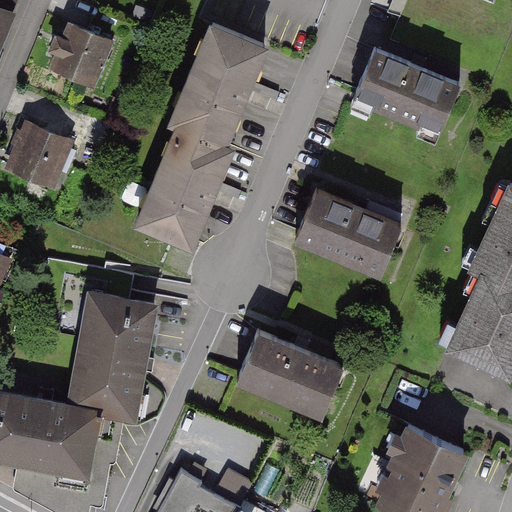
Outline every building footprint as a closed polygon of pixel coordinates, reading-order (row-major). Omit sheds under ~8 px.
[(0,54),(16,16),(0,9),(0,54)] [(215,19),(175,122),(229,143),(269,39),(215,19)] [(116,41),(73,24),(52,74),(95,92),(116,41)] [(468,86),(376,47),(354,99),(446,138),(468,86)] [(79,143),(28,121),(6,170),(58,193),(79,143)] [(175,122),(136,225),(189,246),(229,143),(175,122)] [(511,190),(505,188),(469,272),(511,290),(511,190)] [(410,228),(318,189),(296,241),(388,280),(410,228)] [(0,303),(14,268),(0,262),(0,303)] [(511,370),(511,291),(478,277),(447,349),(510,376),(511,370)] [(138,413),(157,297),(93,287),(74,403),(138,413)] [(351,370),(259,332),(237,383),(329,422),(351,370)] [(103,410),(0,392),(0,467),(91,483),(103,410)] [(445,492),(465,449),(408,421),(378,484),(387,489),(382,499),(408,511),(443,511),(451,495),(445,492)] [(165,511),(229,511),(234,501),(183,476),(165,511)] [(229,511),(258,511),(234,501),(229,511)]
